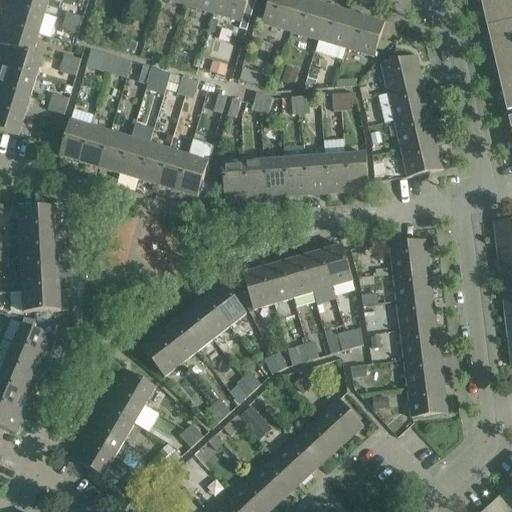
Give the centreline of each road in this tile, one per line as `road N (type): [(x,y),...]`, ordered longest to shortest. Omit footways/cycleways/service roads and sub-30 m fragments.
road 1 (residential): [(433,493),(488,445),(461,206)]
road 2 (residential): [(461,206),(463,79),(449,30),(430,8),(404,0)]
